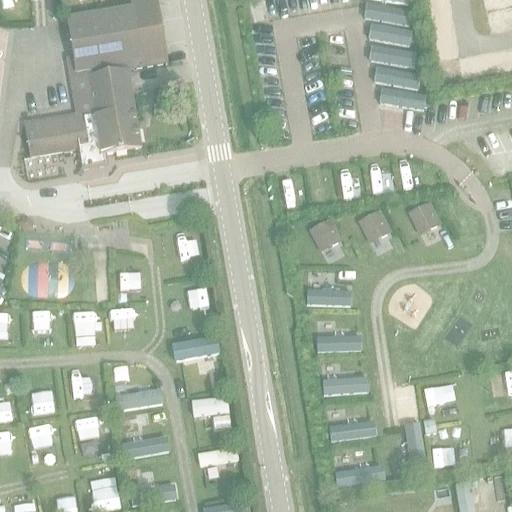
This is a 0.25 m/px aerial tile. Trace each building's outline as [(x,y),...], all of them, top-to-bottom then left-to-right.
[(76,118),(24,127),(30,160),(34,160),(75,152),(81,151),(83,162),(101,159),(101,157),(140,150),(130,93),(127,75),(127,73),(166,67),(166,66),(155,0),(140,0),(130,2),(131,10),(66,20),(76,75),(69,76),(76,118)] [(448,0),(432,0),(435,16),(451,13),(448,0)] [(462,12),(446,17),(449,27),(465,22),(462,12)] [(14,16),(14,26),(34,26),(34,16),(14,16)] [(441,226),(430,203),(407,214),(418,237),(441,226)] [(391,234),(379,211),(356,223),(368,246),(391,234)] [(341,242),(329,220),(307,232),(319,254),(341,242)] [(72,283),(72,247),(40,248),(40,283),(72,283)] [(351,293),(306,292),(306,308),(350,310),(351,293)] [(134,319),(133,298),(118,298),(118,319),(134,319)] [(76,299),(75,310),(99,311),(100,301),(76,299)] [(218,355),(214,337),(169,346),(173,364),(218,355)] [(359,354),(359,338),(316,339),(317,356),(359,354)] [(327,367),(328,379),(371,378),(370,366),(327,367)] [(16,369),(0,368),(0,380),(16,381),(16,369)] [(369,395),(368,379),(321,382),(322,398),(369,395)] [(223,383),(214,384),(215,391),(224,390),(223,383)] [(123,385),(114,386),(115,393),(124,392),(123,385)] [(162,407),(159,391),(114,398),(117,414),(162,407)] [(227,414),(226,399),(190,402),(192,418),(227,414)] [(89,407),(92,426),(108,424),(105,404),(89,407)] [(37,415),(37,434),(56,434),(56,415),(37,415)] [(128,419),(118,421),(119,428),(129,427),(128,419)] [(376,439),(374,423),(328,429),(330,445),(376,439)] [(423,425),(425,437),(435,436),(433,423),(423,425)] [(419,428),(405,430),(411,477),(425,475),(419,428)] [(231,435),(222,436),(223,444),(232,442),(231,435)] [(167,456),(164,439),(120,445),(123,462),(167,456)] [(237,462),(235,450),(195,456),(198,469),(237,462)] [(342,470),(385,464),(384,454),(341,460),(342,470)] [(118,466),(107,467),(111,496),(122,495),(118,466)] [(383,484),(381,468),(335,475),(337,490),(383,484)] [(135,470),(125,471),(126,478),(136,477),(135,470)] [(501,480),(489,482),(491,490),(503,488),(501,480)] [(372,489),(374,501),(418,494),(416,482),(372,489)] [(73,484),(49,487),(52,509),(76,506),(73,484)] [(174,503),(172,487),(129,493),(131,508),(174,503)] [(244,488),(234,489),(236,497),(245,495),(244,488)] [(23,511),(23,499),(13,499),(13,511),(23,511)] [(247,511),(246,503),(202,510),(202,511),(247,511)]
